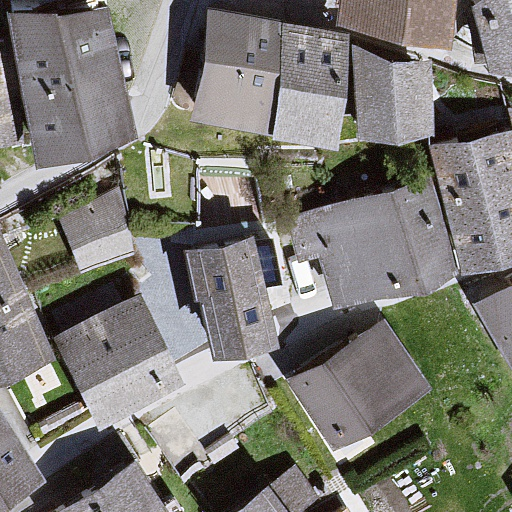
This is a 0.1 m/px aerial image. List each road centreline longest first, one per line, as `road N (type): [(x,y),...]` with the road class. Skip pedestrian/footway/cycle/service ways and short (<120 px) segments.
road 1 (residential): [(6,511),(240,362),(433,280),(511,256)]
road 2 (residential): [(0,205),(135,126),(189,0)]
road 3 (residential): [(511,81),(270,0)]
